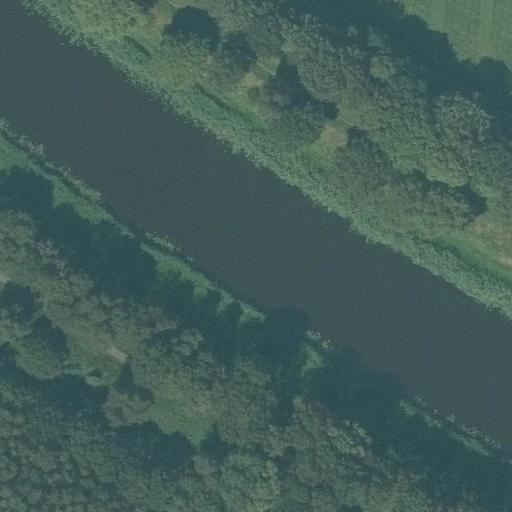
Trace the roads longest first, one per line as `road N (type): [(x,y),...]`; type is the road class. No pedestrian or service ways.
road 1 (track): [(178,0),(319,96),(511,208)]
road 2 (track): [(0,375),(46,392),(244,511)]
